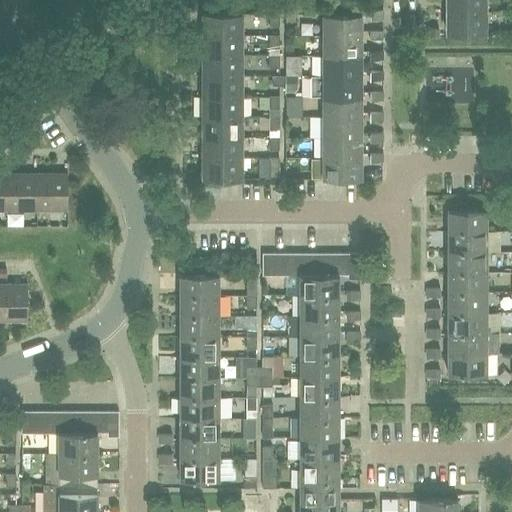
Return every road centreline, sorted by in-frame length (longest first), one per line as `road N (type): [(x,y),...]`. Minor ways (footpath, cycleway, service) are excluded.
road 1 (residential): [(139,214),(0,3)]
road 2 (residential): [(387,204),(363,214),(139,214)]
road 3 (residential): [(136,511),(134,386),(104,325)]
road 4 (residential): [(511,166),(418,166),(387,204)]
